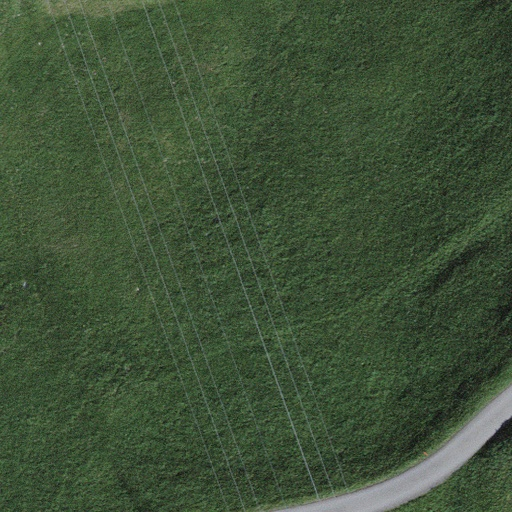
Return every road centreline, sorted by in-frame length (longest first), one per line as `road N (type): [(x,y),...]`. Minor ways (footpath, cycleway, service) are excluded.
road 1 (trunk): [(75,0),(96,511)]
road 2 (unclassified): [(345,511),(434,472),(511,400)]
